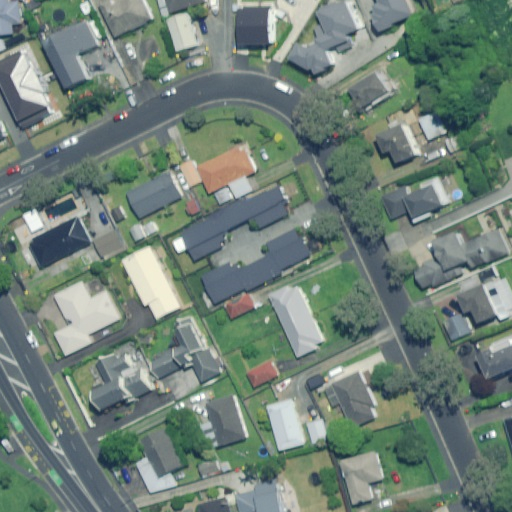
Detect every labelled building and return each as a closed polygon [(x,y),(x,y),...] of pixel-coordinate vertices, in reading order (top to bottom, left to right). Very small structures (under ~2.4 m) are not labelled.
[(0,0),(0,38),(16,36),(15,27),(24,25),(20,1),(8,3),(8,0),(0,0)] [(36,0),(26,0),(22,2),(27,13),(40,7),(36,0)] [(154,21),(143,0),(119,0),(102,8),(116,39),(154,21)] [(166,0),(170,14),(206,4),(204,0),(166,0)] [(261,0),(261,2),(258,17),(274,22),(277,10),(295,15),(298,0),(261,0)] [(199,46),(189,14),(169,20),(179,53),(199,46)] [(100,46),(89,23),(49,42),(71,90),(91,80),(79,56),(100,46)] [(69,99),(50,65),(38,71),(42,79),(25,89),(39,115),(69,99)] [(375,77),(372,73),(350,88),(364,110),(393,90),(381,72),(375,77)] [(0,136),(7,133),(4,126),(22,118),(4,77),(0,78),(0,136)] [(427,113),(413,119),(424,141),(437,135),(427,113)] [(403,122),(377,134),(392,166),(418,154),(403,122)] [(210,194),(214,192),(218,202),(235,195),(237,199),(254,191),(248,177),(257,173),(246,146),(199,167),(196,161),(181,168),(190,188),(204,182),(210,194)] [(184,198),(171,172),(127,194),(140,219),(184,198)] [(408,190),(406,184),(385,194),(396,217),(412,210),(418,225),(434,217),(432,212),(449,204),(436,177),(408,190)] [(199,198),(184,204),(190,218),(204,212),(199,198)] [(250,270),(261,265),(263,270),(287,259),(285,254),(260,199),(247,205),(251,212),(234,219),(248,249),(242,252),(250,270)] [(121,207),(112,212),(118,223),(127,219),(121,207)] [(92,244),(80,216),(28,239),(41,267),(92,244)] [(222,234),(215,216),(189,226),(196,244),(222,234)] [(147,236),(140,224),(130,231),(137,243),(147,236)] [(412,273),(420,292),(432,286),(434,290),(507,256),(494,229),(464,244),(459,232),(435,243),(441,255),(422,264),(423,268),(412,273)] [(127,250),(116,230),(93,243),(104,263),(127,250)] [(182,308),(152,248),(123,262),(145,307),(150,305),(157,321),(182,308)] [(91,300),(83,283),(55,297),(70,327),(55,334),(66,357),(93,343),(89,335),(121,320),(107,292),(91,300)] [(298,359),(319,349),(318,345),(325,342),(298,284),(269,297),(298,359)] [(484,287),(459,298),(467,317),(474,314),(480,326),(498,317),(484,287)] [(249,296),(225,306),(231,320),(255,310),(249,296)] [(471,333),(463,315),(444,323),(453,341),(471,333)] [(150,358),(161,382),(166,391),(177,386),(173,377),(192,368),(201,385),(222,375),(210,349),(207,351),(192,319),(174,327),(183,347),(169,354),(167,350),(150,358)] [(511,338),(502,343),(479,351),(490,380),(511,371),(511,338)] [(135,375),(125,353),(97,365),(106,384),(93,390),(103,413),(151,392),(142,372),(135,375)] [(279,377),(272,361),(246,373),(253,389),(279,377)] [(377,406),(360,372),(332,385),(353,430),(378,418),(373,408),(377,406)] [(324,379),(306,388),(326,425),(344,416),(324,379)] [(250,438),(236,396),(208,405),(214,422),(202,426),(209,451),(250,438)] [(306,445),(293,401),(269,408),(281,452),(306,445)] [(323,421),(308,426),(314,446),(330,440),(323,421)] [(150,494),(178,486),(172,473),(185,467),(167,429),(140,441),(148,457),(135,463),(150,494)] [(385,480),(377,452),(341,462),(353,506),(374,500),(369,485),(385,480)] [(196,464),(200,477),(220,471),(217,458),(196,464)] [(284,511),(275,481),(253,488),(254,492),(236,497),(240,511),(284,511)] [(227,511),(225,500),(197,507),(198,511),(227,511)]
